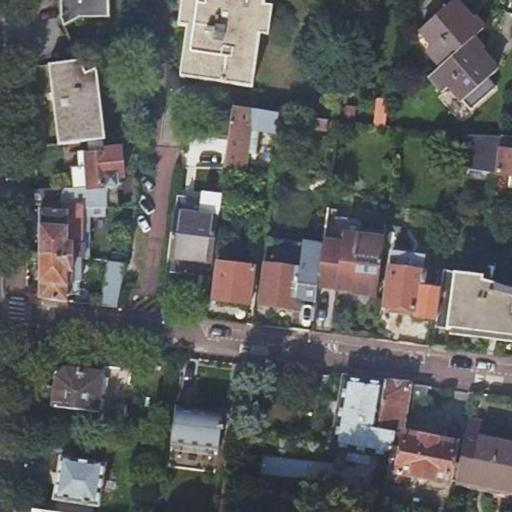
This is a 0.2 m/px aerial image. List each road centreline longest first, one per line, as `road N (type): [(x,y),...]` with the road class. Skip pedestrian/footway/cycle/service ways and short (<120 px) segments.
road 1 (residential): [(0,305),(511,371)]
road 2 (unknown): [(171,95),(147,324)]
